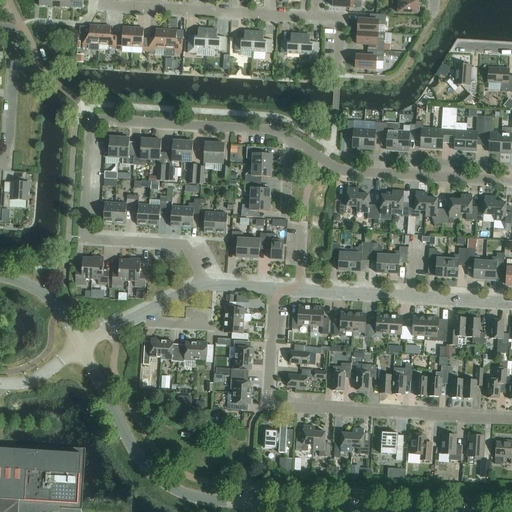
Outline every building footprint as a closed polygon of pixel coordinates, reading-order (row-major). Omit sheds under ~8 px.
[(72,0),(61,0),(61,7),(72,8),(72,0)] [(72,0),(72,8),(83,9),(83,0),(72,0)] [(392,0),(392,3),(398,4),(398,13),(418,14),(418,0),(392,0)] [(358,32),(378,32),(378,25),(386,25),(386,15),(373,14),(372,20),(358,19),(358,32)] [(99,50),(101,26),(90,25),(90,35),(84,34),(83,47),(88,48),(88,49),(91,51),(99,51),(99,50)] [(116,49),(116,45),(117,36),(111,36),(111,27),(101,26),(99,50),(108,51),(109,49),(116,49)] [(116,45),(116,49),(122,50),(123,46),(132,47),(134,28),(123,27),(122,46),(116,45)] [(134,28),(132,47),(142,47),(142,51),(149,51),(149,38),(144,38),(144,29),(134,28)] [(207,49),(208,29),(199,28),(198,36),(189,35),(188,53),(197,53),(197,49),(207,49)] [(156,48),(165,49),(167,30),(156,29),(156,32),(153,33),(153,36),(150,36),(150,38),(149,38),(149,51),(155,52),(156,48)] [(208,29),(207,49),(225,50),(226,38),(217,37),(218,29),(208,29)] [(177,31),(167,30),(165,49),(175,49),(175,53),(182,53),(182,40),(176,40),(177,31)] [(235,51),(253,52),(254,32),(245,31),(244,39),(235,38),(235,51)] [(264,32),(254,32),(253,52),(272,53),(273,40),(264,40),(264,32)] [(384,51),(385,43),(385,41),(378,40),(378,32),(358,32),(357,44),(371,45),(371,51),(384,51)] [(300,55),(301,34),(291,34),(291,41),(282,40),(281,53),(300,55)] [(301,34),(300,55),(309,55),(309,60),(318,60),(319,43),(310,42),(310,35),(301,34)] [(384,62),(384,51),(371,51),(370,56),(356,55),(356,68),(376,69),(376,61),(384,62)] [(476,94),(477,80),(470,79),(471,65),(468,65),(464,61),(460,65),(456,64),(455,75),(450,79),(458,88),(462,85),(469,85),(468,93),(461,99),(466,104),(476,95),(476,94)] [(511,92),(511,76),(509,76),(509,69),(489,68),(488,83),(502,84),(502,92),(511,92)] [(443,108),(442,128),(450,129),(451,116),(451,109),(443,108)] [(467,132),(467,124),(456,124),(457,116),(451,116),(450,129),(449,143),(455,144),(454,150),(465,151),(467,132)] [(477,117),(476,130),(478,130),(484,131),(485,117),(477,117)] [(485,117),(484,131),(490,131),(492,131),(493,117),(485,117)] [(352,148),(363,148),(365,130),(354,129),(354,121),(348,121),(347,133),(353,133),(352,148)] [(416,122),(416,125),(416,134),(421,134),(421,148),(432,149),(433,130),(423,129),(423,122),(416,122)] [(381,137),(382,123),(376,123),(375,131),(365,130),(363,148),(375,149),(375,136),(381,137)] [(382,123),(381,137),(387,137),(386,150),(397,151),(399,132),(388,131),(388,123),(382,123)] [(416,134),(416,125),(410,125),(410,126),(404,126),(403,132),(399,132),(397,151),(409,151),(409,137),(415,138),(415,134),(416,134)] [(433,130),(432,149),(443,149),(443,143),(444,131),(442,131),(433,130)] [(467,132),(465,151),(477,151),(477,145),(478,133),(467,132)] [(490,146),(489,152),(500,153),(501,134),(490,133),(490,146)] [(511,134),(501,134),(500,153),(511,153),(511,141),(511,134)] [(119,158),(120,137),(110,137),(109,149),(105,149),(105,157),(119,158)] [(134,165),(135,151),(129,151),(130,138),(120,137),(119,158),(123,158),(123,164),(134,165)] [(135,151),(134,165),(145,166),(146,160),(150,160),(152,139),(142,139),(141,151),(135,151)] [(152,139),(150,160),(150,166),(155,166),(155,160),(160,160),(162,140),(152,139)] [(182,162),(183,141),(173,140),(172,161),(182,162)] [(183,141),(182,162),(192,162),(193,142),(183,141)] [(204,163),(214,164),(215,143),(205,142),(204,163)] [(225,143),(215,143),(214,164),(224,164),(225,143)] [(253,159),(252,165),(272,166),(272,155),(259,154),(259,148),(247,147),(247,159),(253,159)] [(157,181),(165,181),(166,165),(158,165),(157,181)] [(173,182),(174,166),(166,165),(165,181),(173,182)] [(190,165),(189,184),(197,184),(198,167),(198,165),(190,165)] [(245,182),(257,183),(258,177),(271,177),(272,166),(252,165),(252,169),(246,175),(245,182)] [(230,167),(222,166),(221,179),(229,179),(230,167)] [(105,172),(105,179),(117,180),(118,172),(105,172)] [(117,187),(117,180),(105,179),(104,186),(117,187)] [(30,192),(30,183),(11,182),(11,193),(5,192),(4,207),(10,208),(10,200),(28,201),(29,192),(30,192)] [(251,192),(251,200),(270,201),(271,189),(257,189),(257,183),(245,182),(245,191),(246,192),(251,192)] [(161,201),(173,202),(173,187),(167,187),(167,197),(161,197),(161,201)] [(358,194),(359,189),(347,188),(347,201),(340,201),(340,213),(346,213),(346,207),(357,207),(358,194)] [(402,217),(408,217),(409,205),(403,205),(404,191),(392,191),(392,196),(392,209),(392,214),(402,215),(402,217)] [(415,205),(409,205),(408,217),(420,218),(420,211),(426,211),(427,198),(427,193),(416,192),(415,205)] [(374,219),(375,207),(369,207),(369,194),(358,194),(357,207),(357,212),(368,213),(368,219),(374,219)] [(381,208),(375,207),(374,219),(380,220),(380,219),(391,220),(392,214),(392,209),(392,196),(381,195),(381,208)] [(477,221),(478,209),(472,209),(473,195),(461,195),(461,200),(460,213),(461,213),(466,214),(466,220),(477,221)] [(484,209),(478,209),(477,221),(478,221),(478,228),(481,228),(482,221),(483,221),(483,222),(494,222),(494,220),(494,215),(495,215),(495,202),(496,202),(496,197),(485,196),(484,209)] [(438,198),(427,198),(426,211),(425,216),(432,217),(435,227),(442,228),(442,223),(443,223),(443,211),(437,211),(438,198)] [(189,203),(189,207),(183,207),(182,227),(193,228),(194,211),(200,211),(200,204),(200,199),(195,199),(194,203),(189,203)] [(449,212),(443,211),(443,223),(453,224),(454,218),(460,218),(461,213),(460,213),(461,200),(450,199),(449,212)] [(270,201),(251,200),(251,205),(243,205),(242,210),(242,217),(256,217),(256,211),(269,212),(270,201)] [(115,223),(116,203),(105,202),(104,223),(115,223)] [(494,215),(494,220),(505,221),(505,229),(511,229),(511,215),(506,215),(507,203),(496,202),(495,202),(495,215),(494,215)] [(127,204),(116,203),(115,223),(126,224),(127,204)] [(148,225),(150,205),(138,204),(137,225),(148,225)] [(150,205),(148,225),(159,226),(161,206),(150,205)] [(171,227),(182,227),(183,207),(172,206),(171,227)] [(204,233),(216,233),(217,213),(205,212),(204,233)] [(217,213),(216,233),(226,234),(228,214),(217,213)] [(236,258),(248,258),(249,239),(243,239),(243,232),(232,232),(232,244),(237,244),(236,258)] [(260,240),(249,239),(248,258),(259,259),(260,245),(266,246),(267,234),(260,233),(260,240)] [(273,234),(267,234),(266,246),(272,246),(271,260),(283,260),(284,241),(277,241),(278,236),(276,234),(273,234)] [(350,271),(351,253),(345,253),(345,248),(340,248),(340,244),(332,243),(332,255),(340,256),(339,271),(350,271)] [(351,247),(351,253),(350,271),(361,272),(362,257),(370,257),(370,243),(362,243),(362,245),(361,245),(359,246),(359,248),(351,247)] [(379,244),(370,243),(370,257),(378,258),(377,273),(388,274),(389,256),(382,255),(383,250),(382,250),(383,248),(381,246),(378,246),(379,244)] [(395,256),(389,256),(388,274),(399,274),(399,259),(407,260),(408,248),(400,247),(400,251),(395,251),(395,256)] [(436,277),(447,277),(448,259),(442,259),(442,254),(437,254),(438,249),(430,249),(429,261),(437,261),(436,277)] [(448,259),(447,277),(458,278),(459,262),(467,263),(467,249),(459,249),(459,255),(454,255),(454,260),(448,259)] [(474,279),(485,279),(486,262),(480,261),(480,256),(475,256),(476,250),(467,249),(467,263),(475,263),(474,279)] [(492,262),(486,262),(485,279),(496,280),(496,265),(504,265),(504,254),(497,253),(497,257),(492,257),(492,262)] [(86,279),(92,279),(94,257),(93,257),(93,258),(83,258),(82,271),(76,270),(75,283),(86,284),(86,279)] [(94,257),(92,279),(98,280),(98,285),(109,285),(109,272),(103,272),(104,257),(94,257)] [(129,281),(130,259),(130,260),(120,260),(119,273),(113,273),(112,285),(123,286),(123,281),(129,281)] [(130,259),(129,281),(135,282),(135,287),(145,287),(146,275),(140,274),(141,260),(130,259)] [(225,320),(243,321),(244,309),(249,309),(249,303),(230,302),(230,308),(226,308),(225,320)] [(311,325),(312,307),(299,306),(299,317),(293,316),(292,329),(298,329),(298,324),(311,325)] [(324,308),(312,307),(311,325),(323,326),(323,335),(328,335),(329,319),(324,318),(324,308)] [(353,332),(354,314),(341,313),(341,323),(335,323),(334,335),(345,336),(346,331),(353,332)] [(366,315),(354,314),(353,332),(365,332),(365,337),(371,338),(371,325),(366,325),(366,315)] [(377,333),(389,334),(390,316),(378,315),(377,325),(371,325),(371,338),(376,338),(377,333)] [(390,316),(389,334),(401,335),(401,339),(407,340),(408,327),(402,327),(403,317),(390,316)] [(413,335),(425,336),(426,318),(414,317),(413,328),(408,327),(407,340),(413,340),(413,335)] [(439,319),(426,318),(425,336),(432,336),(432,341),(447,342),(448,330),(438,329),(439,319)] [(459,337),(466,337),(467,318),(455,318),(454,331),(448,331),(448,345),(458,346),(459,337)] [(467,318),(466,337),(473,337),(472,343),(478,344),(478,345),(484,345),(485,333),(479,332),(480,319),(467,318)] [(243,334),(243,321),(225,320),(225,333),(232,333),(232,339),(248,340),(249,334),(243,334)] [(508,354),(509,334),(503,334),(504,321),(492,320),(491,338),(498,339),(497,353),(508,354)] [(150,357),(161,358),(162,341),(163,341),(163,340),(151,339),(151,345),(145,345),(144,364),(150,365),(150,357)] [(178,362),(179,348),(173,348),(173,342),(163,341),(162,341),(161,358),(161,359),(172,360),(172,362),(178,362)] [(236,348),(236,358),(252,359),(252,360),(254,360),(254,348),(248,348),(248,342),(234,341),(234,347),(236,348)] [(179,348),(178,362),(185,362),(185,360),(196,361),(196,360),(197,343),(196,343),(186,342),(185,349),(179,348)] [(196,360),(207,360),(206,362),(213,363),(214,349),(207,349),(208,342),(196,342),(196,343),(197,343),(196,360)] [(321,354),(322,348),(305,347),(304,353),(291,351),(290,363),(309,365),(310,353),(321,354)] [(232,369),(231,375),(245,376),(245,370),(252,371),(252,360),(252,359),(236,358),(234,358),(234,369),(232,369)] [(351,378),(352,364),(342,363),(341,372),(333,372),(332,391),(344,391),(345,378),(351,378)] [(369,378),(375,378),(376,367),(376,365),(370,365),(369,372),(357,371),(356,390),(368,391),(369,378)] [(446,384),(448,367),(442,366),(441,373),(437,373),(436,378),(429,378),(428,396),(440,397),(441,384),(446,384)] [(392,394),(393,376),(381,375),(382,368),(376,367),(375,378),(375,380),(381,380),(380,394),(392,394)] [(394,376),(393,376),(392,394),(404,395),(405,382),(411,382),(412,369),(411,369),(411,368),(406,367),(406,369),(406,371),(394,370),(394,376)] [(453,367),(448,367),(446,384),(452,385),(451,398),(463,398),(465,380),(457,379),(458,374),(453,373),(453,367)] [(477,380),(465,380),(463,398),(476,399),(476,386),(482,386),(483,369),(477,368),(477,380)] [(506,384),(507,369),(497,368),(496,380),(488,379),(487,398),(499,399),(500,384),(506,384)] [(428,396),(429,378),(417,377),(417,370),(412,369),(411,382),(416,382),(415,396),(428,396)] [(327,372),(315,371),(314,379),(326,380),(327,372)] [(163,375),(162,387),(170,387),(171,375),(163,375)] [(245,376),(231,375),(231,382),(233,382),(232,393),(234,393),(250,394),(250,393),(251,383),(244,382),(245,376)] [(306,388),(308,376),(289,375),(288,387),(306,388)] [(234,393),(233,404),(231,404),(231,410),(244,411),(245,405),(251,405),(252,394),(250,393),(250,394),(234,393)] [(292,446),(293,430),(287,430),(287,425),(281,425),(280,432),(266,431),(265,448),(277,449),(277,447),(279,447),(279,453),(286,454),(286,446),(292,446)] [(303,439),(297,439),(296,451),(303,451),(308,451),(308,445),(314,445),(315,432),(315,427),(304,426),(303,439)] [(353,429),(353,434),(352,447),(353,447),(358,448),(358,454),(369,455),(370,443),(364,443),(364,430),(353,429)] [(326,432),(315,432),(314,445),(313,450),(320,451),(319,457),(331,457),(331,445),(325,445),(326,432)] [(398,435),(398,433),(380,432),(379,444),(381,444),(381,454),(396,455),(396,460),(403,461),(404,436),(398,435)] [(353,434),(342,433),(341,446),(335,445),(334,457),(341,458),(341,452),(352,452),(353,447),(352,447),(353,434)] [(432,443),(426,442),(427,435),(411,434),(410,454),(420,455),(420,461),(431,461),(432,443)] [(461,461),(462,448),(456,448),(457,435),(443,434),(442,454),(449,455),(449,460),(461,461)] [(483,461),(483,457),(484,437),(470,436),(468,456),(475,456),(475,460),(483,461)] [(511,464),(511,443),(496,442),(496,456),(495,465),(503,465),(504,456),(511,456),(511,464)] [(0,448),(0,499),(79,505),(83,454),(0,448)] [(490,478),(491,461),(481,461),(481,477),(490,478)] [(0,511),(14,511),(15,500),(0,499),(0,511)]
